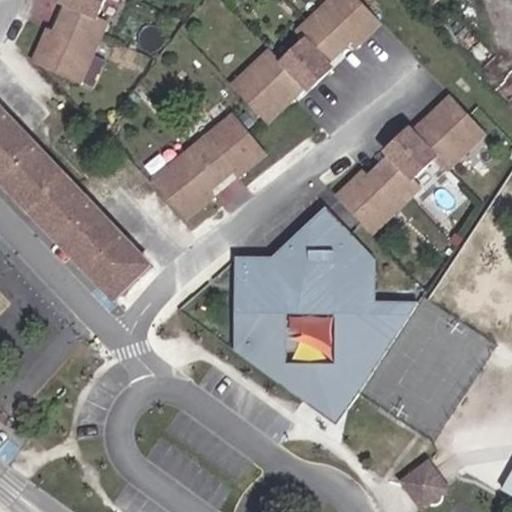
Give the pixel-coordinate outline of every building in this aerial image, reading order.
[(64,24),(81,31),(70,57),(53,49),(38,82),(38,83),(59,94),(86,105),(114,45),(106,40),(118,12),(98,3),(92,0),(74,0),(71,8),(64,23),(64,24)] [(99,0),(98,3),(118,12),(130,17),(137,0),(99,0)] [(385,39),(352,5),(304,50),(312,59),(289,82),(277,71),(240,106),(272,142),(308,105),(314,109),(337,86),(327,76),(347,57),(357,68),(385,39)] [(482,136),(456,111),(420,149),(415,145),(344,214),(365,235),(380,251),(428,205),(422,199),(443,179),(453,187),(491,151),(480,140),(482,136)] [(152,283),(0,126),(0,199),(119,319),(152,283)] [(242,136),(159,195),(191,236),(221,212),(213,203),(229,183),(240,196),(271,172),(242,136)] [(324,215),(323,222),(340,223),(329,210),(324,215)] [(302,324),(288,324),(288,317),(289,303),(340,304),(340,223),(323,222),(324,215),(276,261),(239,260),(238,350),(301,396),(303,393),(339,393),(339,369),(288,368),(288,354),(301,354),(302,324)] [(378,261),(340,223),(340,304),(340,318),(339,369),(339,393),(358,392),(361,395),(419,305),(377,304),(378,261)] [(340,304),(289,303),(288,317),(340,318),(340,304)] [(475,372),(452,427),(476,437),(499,382),(475,372)] [(303,393),(301,396),(339,424),(361,395),(358,392),(339,393),(303,393)] [(405,481),(422,504),(446,487),(428,464),(405,481)] [(511,468),(501,486),(511,492),(511,468)]
